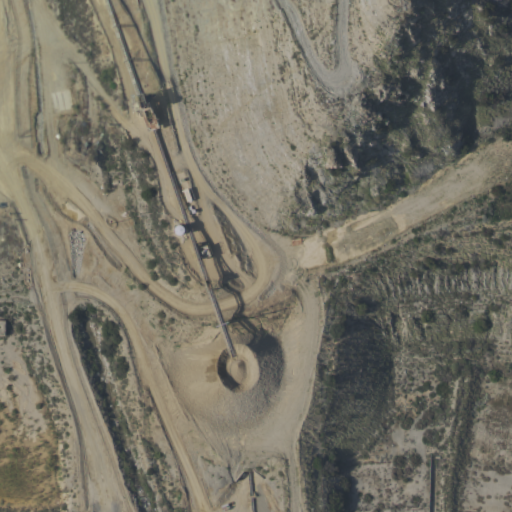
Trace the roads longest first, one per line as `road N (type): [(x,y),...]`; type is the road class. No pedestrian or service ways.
road 1 (track): [(142,0),(196,196),(257,244),(320,384),(293,445),(293,511)]
road 2 (track): [(256,0),(272,43),(299,65),(315,66),(324,0)]
